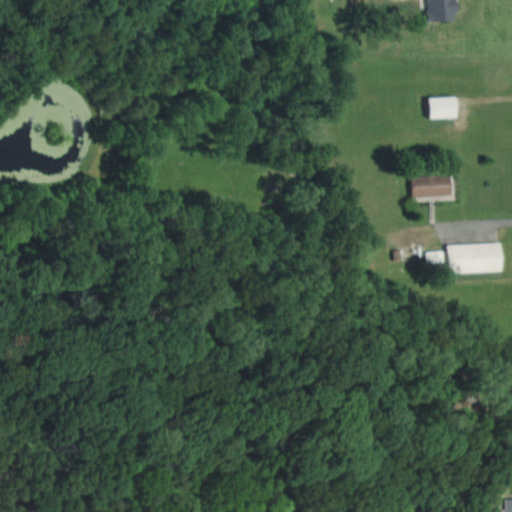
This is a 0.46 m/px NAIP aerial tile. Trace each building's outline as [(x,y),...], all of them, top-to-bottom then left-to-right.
[(422,0),(423,21),(447,20),(447,12),(452,12),(451,0),(422,0)] [(453,118),(452,97),(420,98),(421,119),(453,118)] [(445,178),(406,179),(407,196),(446,195),(445,178)] [(444,245),(444,251),(424,252),(425,263),(451,262),(451,273),(497,271),(496,243),(444,245)] [(511,511),(511,498),(502,499),(502,510),(493,510),(493,511),(511,511)]
